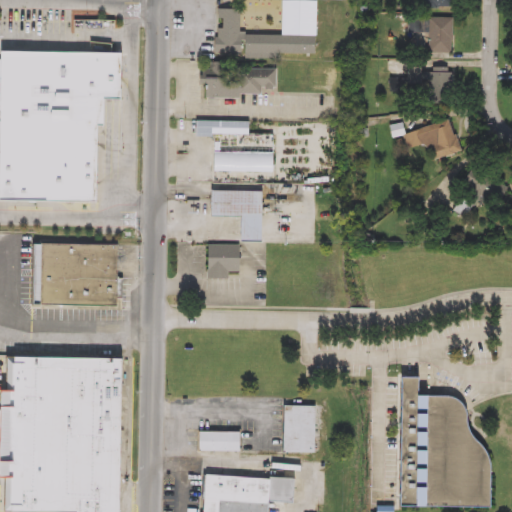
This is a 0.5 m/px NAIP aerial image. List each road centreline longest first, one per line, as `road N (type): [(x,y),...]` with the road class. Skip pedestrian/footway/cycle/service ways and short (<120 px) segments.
road 1 (tertiary): [(151,511),(161,0)]
road 2 (residential): [(156,312),(371,318),(511,291)]
road 3 (residential): [(511,131),(493,103),(490,0)]
